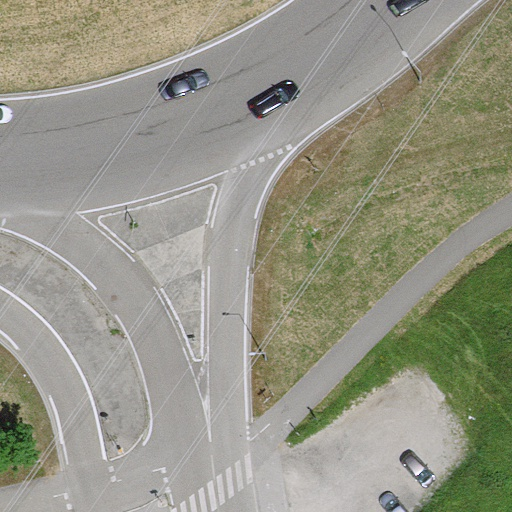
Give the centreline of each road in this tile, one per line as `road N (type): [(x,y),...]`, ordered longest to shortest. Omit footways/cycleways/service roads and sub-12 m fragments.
road 1 (unclassified): [(212,460),(234,364),(235,239),(281,80)]
road 2 (unclassified): [(0,188),(95,250),(132,286),(169,352),(212,460)]
road 3 (primary): [(0,156),(160,132),(281,80)]
road 4 (unclassified): [(0,307),(57,370),(94,491)]
road 5 (primary): [(281,80),(395,0)]
road 6 (unclassified): [(94,491),(212,460)]
